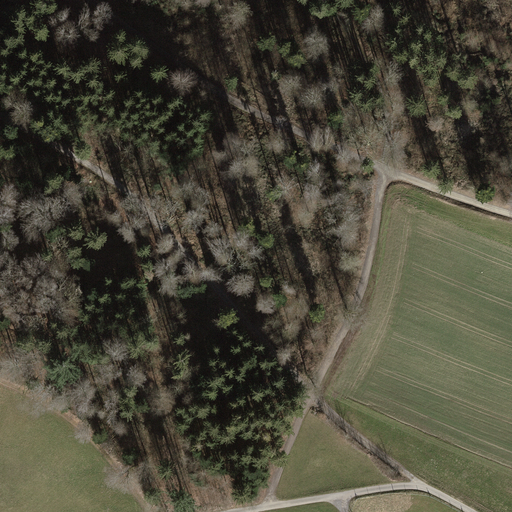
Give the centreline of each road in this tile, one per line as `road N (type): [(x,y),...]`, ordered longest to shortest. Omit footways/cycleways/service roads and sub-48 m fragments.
road 1 (track): [(0,117),(69,153),(258,329),(312,398),(417,488)]
road 2 (track): [(386,175),(360,292),(266,508)]
road 3 (track): [(89,0),(236,102),(361,155),(386,175)]
road 4 (track): [(144,511),(55,418),(0,388)]
road 5 (track): [(266,508),(417,488)]
road 6 (track): [(386,175),(511,213)]
